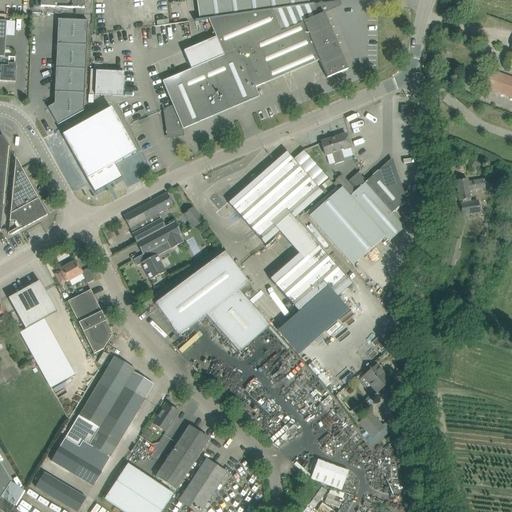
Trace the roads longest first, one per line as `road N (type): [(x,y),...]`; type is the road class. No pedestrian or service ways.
road 1 (unclassified): [(444,511),(410,376),(411,301),(433,196),(422,101),(407,78)]
road 2 (unclassified): [(85,226),(183,171),(407,78)]
road 3 (unclassified): [(275,511),(272,465),(158,353),(124,308),(85,226)]
road 4 (unclassified): [(85,226),(29,127),(0,108)]
